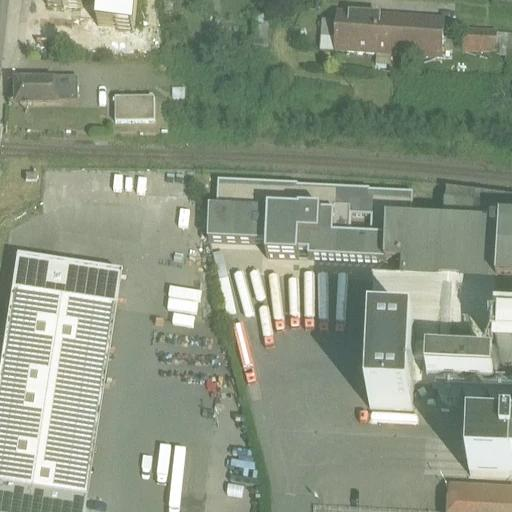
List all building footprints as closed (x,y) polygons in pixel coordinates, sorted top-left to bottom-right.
[(48,0),(48,7),(82,10),(83,11),(84,3),(101,5),(99,23),(99,29),(135,32),(137,0),(48,0)] [(101,5),(84,3),(83,11),(82,10),(81,21),(99,23),(101,5)] [(445,23),(418,21),(418,24),(380,22),(380,18),(338,15),(335,55),(377,58),(378,53),(416,56),(416,59),(443,60),(445,23)] [(65,29),(37,27),(35,55),(63,57),(65,29)] [(497,34),(462,33),(462,54),(496,55),(497,34)] [(511,36),(506,36),(502,63),(511,63),(511,36)] [(79,104),(78,80),(55,81),(55,105),(79,104)] [(54,83),(13,83),(13,106),(54,106),(54,83)] [(185,90),(173,91),(173,100),(185,100),(185,90)] [(155,100),(116,101),(116,125),(155,125),(155,100)] [(390,219),(273,215),(273,214),(211,211),(209,244),(268,247),(268,261),(388,265),(390,222),(390,219)] [(511,228),(390,222),(388,265),(404,266),(403,284),(373,282),(366,412),(412,414),(413,385),(414,366),(497,371),(497,369),(497,367),(495,367),(497,328),(511,328),(511,228)] [(120,278),(15,262),(0,363),(0,488),(85,501),(120,278)] [(511,328),(497,328),(495,367),(497,367),(497,369),(511,369),(511,328)] [(511,391),(495,391),(497,371),(414,366),(413,385),(440,386),(439,409),(439,413),(511,416),(511,391)] [(191,464),(192,434),(181,434),(180,464),(191,464)] [(511,440),(477,439),(475,479),(511,480),(511,440)] [(83,511),(85,501),(0,488),(0,511),(83,511)] [(511,511),(511,492),(452,490),(450,511),(511,511)]
